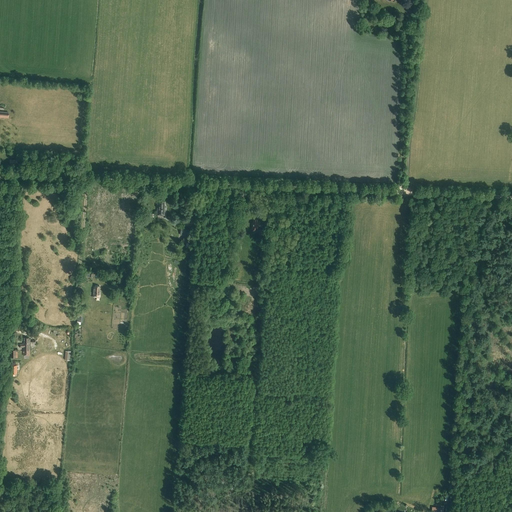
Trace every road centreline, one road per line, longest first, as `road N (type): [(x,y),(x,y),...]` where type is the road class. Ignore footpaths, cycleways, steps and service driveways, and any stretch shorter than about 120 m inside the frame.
road 1 (track): [(511,199),(0,175)]
road 2 (track): [(405,193),(412,113),(401,0)]
